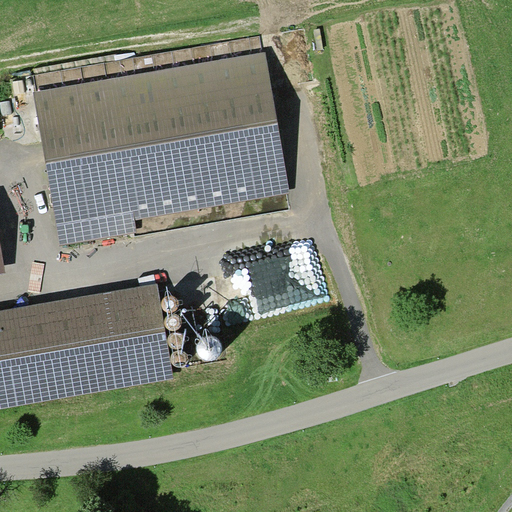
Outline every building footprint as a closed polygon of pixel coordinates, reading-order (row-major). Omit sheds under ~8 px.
[(129,220),(285,193),(261,58),(34,97),(60,244),(131,232),(129,220)] [(158,297),(159,299),(161,302),(164,303),(167,303),(170,301),(172,299),(173,296),(173,293),(169,289),(166,288),(164,288),(161,289),(159,291),(158,294),(158,297)] [(0,402),(167,373),(153,294),(0,320),(0,402)] [(162,325),(164,328),(166,330),(168,332),(172,332),(175,331),(178,329),(179,326),(180,323),(179,319),(177,317),(174,315),(170,315),(167,316),(164,318),(163,321),(162,325)] [(165,343),(167,346),(169,349),(173,350),(176,350),(179,349),(181,347),(183,343),(183,340),(181,337),(179,335),(176,333),(173,333),(169,334),(167,337),(166,340),(165,343)] [(195,350),(196,355),(200,359),(204,361),(209,362),(214,360),(218,357),(220,353),(220,348),(219,343),(216,339),(211,337),(207,336),(202,338),(198,340),(196,345),(195,350)] [(169,361),(170,365),(173,367),(176,369),(179,369),(182,367),(184,365),(186,362),(186,359),(185,356),(182,353),(179,351),(176,351),(173,352),(170,355),(169,358),(169,361)]
